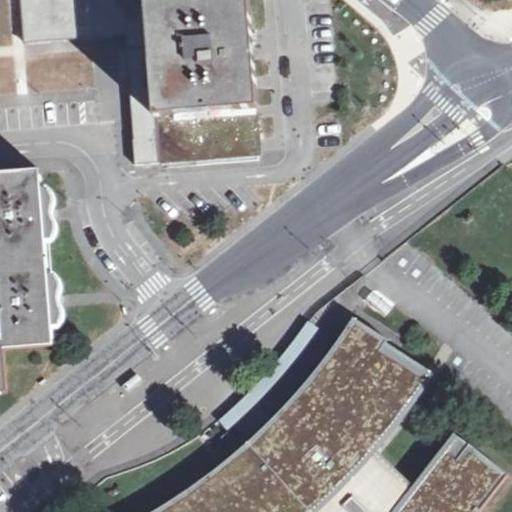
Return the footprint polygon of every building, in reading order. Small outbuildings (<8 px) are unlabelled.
[(113,33),(149,31),(148,2),(147,0),(13,0),(17,40),(113,33)] [(251,0),(171,0),(148,2),(149,31),(156,120),(258,112),(251,0)] [(149,31),(113,33),(117,85),(121,163),(261,155),(258,112),(156,120),(149,31)] [(32,174),(0,176),(0,342),(0,347),(49,343),(32,174)] [(430,370),(354,320),(292,403),(222,467),(153,511),(306,511),(309,510),(370,450),(430,370)] [(0,342),(0,390),(19,389),(0,347),(0,342)] [(126,391),(143,377),(138,370),(120,384),(126,391)] [(418,497),(370,450),(309,510),(310,511),(478,511),(507,476),(459,441),(418,497)]
